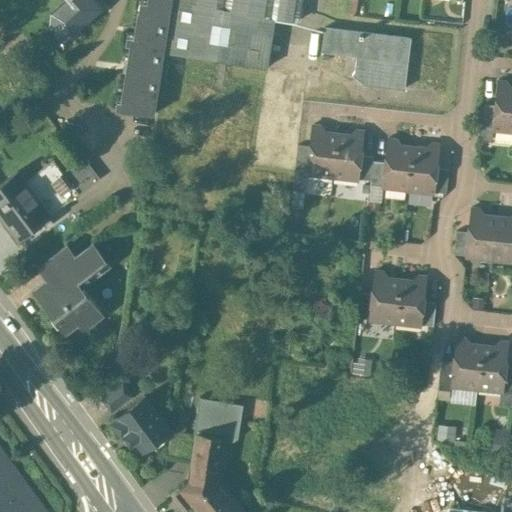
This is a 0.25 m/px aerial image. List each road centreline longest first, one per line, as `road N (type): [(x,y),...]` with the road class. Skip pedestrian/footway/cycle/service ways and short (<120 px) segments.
road 1 (residential): [(481,0),(442,256),(451,306),(470,319),(511,323)]
road 2 (secondary): [(125,511),(0,339)]
